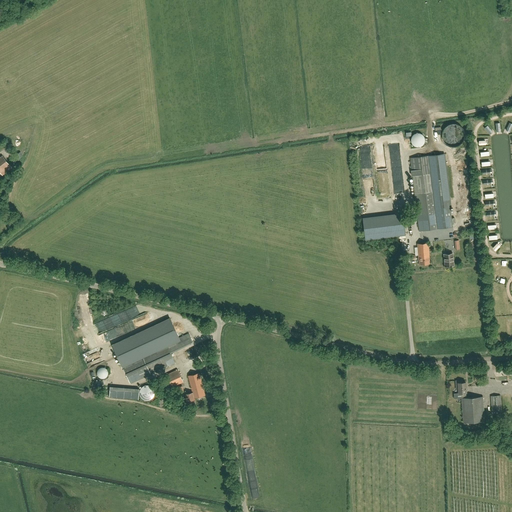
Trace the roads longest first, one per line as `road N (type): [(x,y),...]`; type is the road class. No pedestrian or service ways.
road 1 (unclassified): [(511,356),(403,361),(221,317)]
road 2 (unclassified): [(221,317),(0,264)]
road 3 (unclassified): [(244,511),(218,349),(221,317)]
road 4 (unknown): [(412,362),(406,263),(413,233)]
